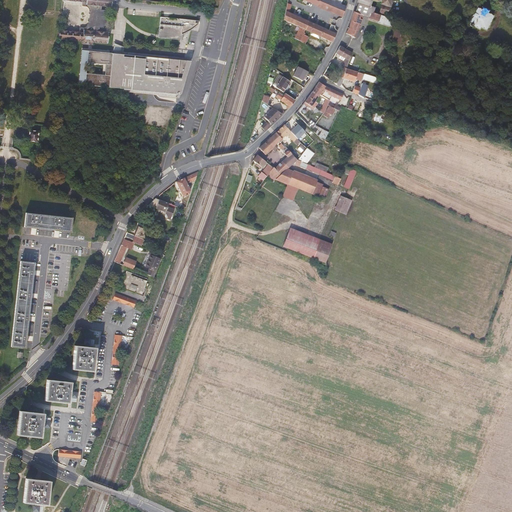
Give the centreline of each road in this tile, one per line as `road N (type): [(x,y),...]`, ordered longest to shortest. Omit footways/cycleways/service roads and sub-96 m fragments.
road 1 (track): [(228,223),(130,483)]
road 2 (track): [(316,76),(375,105),(511,147)]
road 3 (residential): [(236,0),(200,135),(170,154),(169,178)]
road 4 (residential): [(40,361),(31,348),(43,241),(112,248)]
road 5 (tertiary): [(244,154),(309,89),(352,0)]
road 6 (residential): [(73,322),(110,328),(105,382),(91,387),(86,418)]
